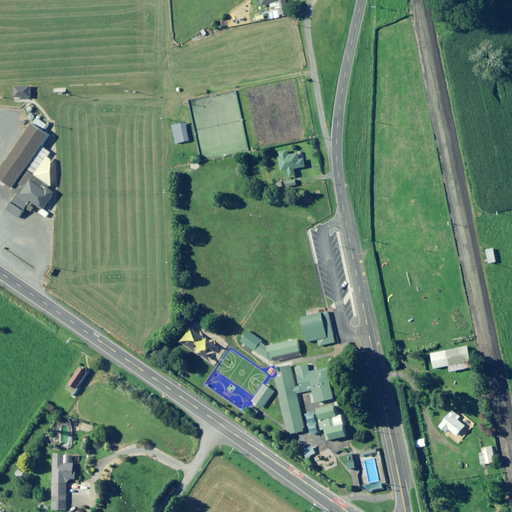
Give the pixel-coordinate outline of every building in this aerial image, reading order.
[(289,13),(286,0),(260,0),(262,6),(271,5),(271,8),(276,8),(276,10),(279,10),(280,15),(289,13)] [(269,10),(248,14),(249,22),(270,18),(269,10)] [(45,130),(29,119),(0,158),(0,184),(11,192),(0,208),(16,219),(27,203),(36,210),(48,192),(27,177),(44,152),(35,145),(45,130)] [(190,141),(186,123),(172,126),(176,144),(190,141)] [(289,155),(288,150),(278,152),(282,172),(288,171),(289,178),(296,176),(295,169),(306,167),(303,152),(289,155)] [(496,262),(494,248),(486,250),(489,263),(496,262)] [(326,310),(301,316),(309,348),(334,342),(326,310)] [(262,342),(246,330),(238,341),(254,352),(262,342)] [(296,338),(266,346),(270,360),(299,353),(296,338)] [(434,368),(449,366),(450,372),(470,368),(469,362),(473,361),(470,346),(432,353),(434,368)] [(85,368),(77,362),(63,383),(72,388),(85,368)] [(274,377),(287,435),(303,431),(302,428),(304,428),(297,393),(312,390),(314,403),(333,399),(326,368),(309,371),(308,365),(294,368),(298,386),(295,386),(290,364),(280,367),(282,375),(274,377)] [(275,391),(263,384),(251,401),(263,409),(275,391)] [(313,410),(305,412),(310,433),(319,431),(313,410)] [(467,422),(452,411),(440,427),(446,431),(456,438),(467,422)] [(344,423),(328,427),(331,438),(347,435),(344,423)] [(376,445),(360,448),(362,457),(377,454),(376,445)] [(492,446),(481,448),(483,465),(494,464),(492,446)] [(346,453),(338,454),(342,470),(350,468),(346,453)] [(68,483),(76,483),(76,471),(74,471),(74,464),(75,455),(54,454),(53,482),(51,510),(66,510),(68,483)] [(24,473),(16,468),(13,472),(21,478),(24,473)]
